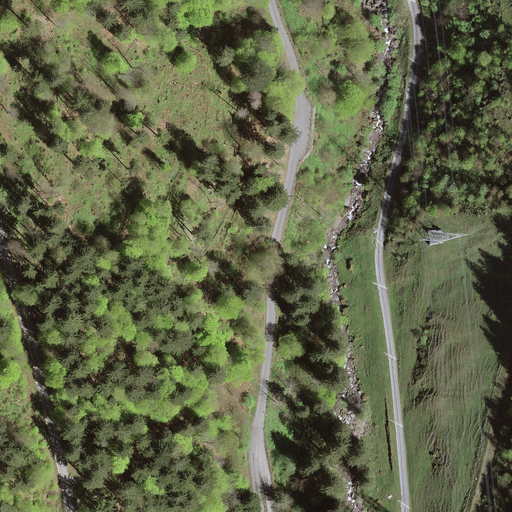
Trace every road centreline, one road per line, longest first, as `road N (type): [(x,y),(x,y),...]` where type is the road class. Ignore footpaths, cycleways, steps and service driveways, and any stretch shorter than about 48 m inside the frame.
road 1 (track): [(412,0),(412,77),(378,260),(403,511)]
road 2 (tertiary): [(272,0),(300,112),(270,263),(257,431)]
road 3 (track): [(0,232),(69,511)]
road 4 (track): [(474,511),(511,369)]
